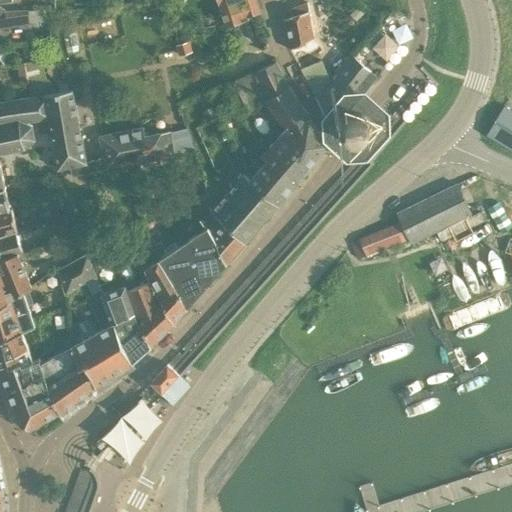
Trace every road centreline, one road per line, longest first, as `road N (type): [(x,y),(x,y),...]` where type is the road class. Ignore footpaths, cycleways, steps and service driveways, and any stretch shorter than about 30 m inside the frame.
road 1 (secondary): [(130,511),(223,360),(444,135),(483,64),(475,0)]
road 2 (residential): [(415,0),(416,52),(317,181),(156,359),(58,432),(31,468)]
